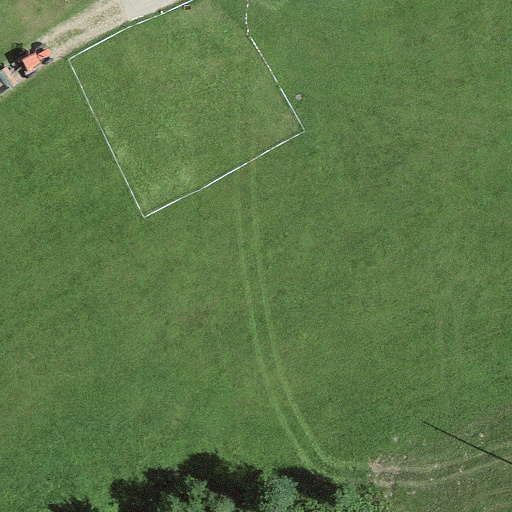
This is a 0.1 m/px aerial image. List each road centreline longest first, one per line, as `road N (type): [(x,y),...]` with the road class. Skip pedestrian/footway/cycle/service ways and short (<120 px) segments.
road 1 (track): [(511,12),(392,179),(194,337)]
road 2 (track): [(0,84),(124,2)]
